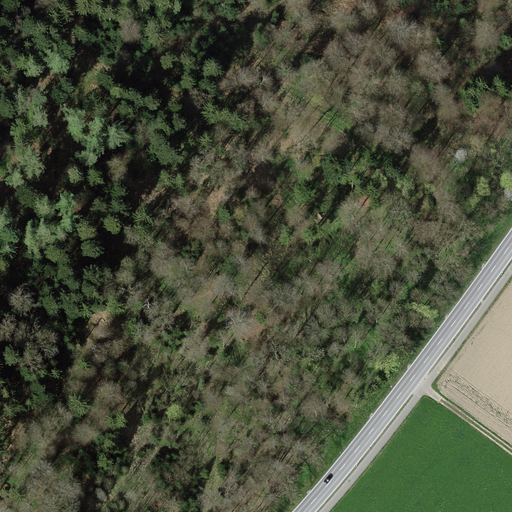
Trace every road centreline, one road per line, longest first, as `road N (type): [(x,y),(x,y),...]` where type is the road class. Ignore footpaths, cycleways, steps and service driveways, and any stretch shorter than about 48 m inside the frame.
road 1 (track): [(282,0),(251,39),(156,245),(133,511)]
road 2 (primary): [(304,511),(511,240)]
road 3 (track): [(0,158),(89,0)]
road 4 (track): [(511,452),(411,381)]
